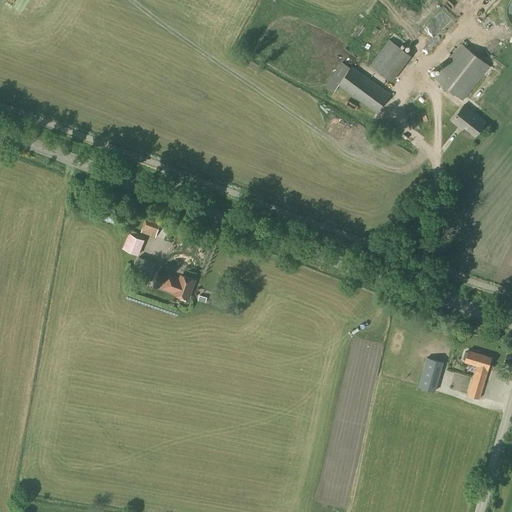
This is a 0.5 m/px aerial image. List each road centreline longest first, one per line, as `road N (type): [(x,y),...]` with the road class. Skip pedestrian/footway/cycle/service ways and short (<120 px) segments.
road 1 (secondary): [(0,132),(511,322)]
road 2 (unclassified): [(479,511),(511,395)]
